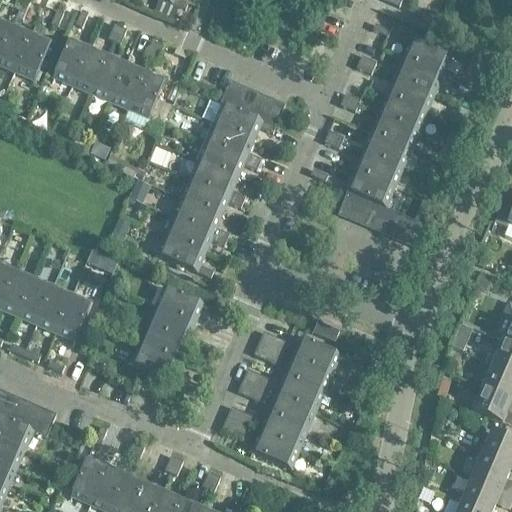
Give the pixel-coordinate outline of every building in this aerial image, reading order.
[(17,0),(12,11),(19,14),(24,0),(17,0)] [(28,0),(24,0),(19,14),(25,16),(31,1),(28,0)] [(155,0),(185,13),(188,6),(174,0),(155,0)] [(394,0),(385,0),(384,4),(399,10),(402,3),(394,0)] [(423,20),(426,14),(411,7),(408,14),(423,20)] [(51,27),(57,30),(64,15),(57,12),(51,27)] [(75,28),(81,31),(88,16),(81,13),(75,28)] [(0,57),(12,28),(0,23),(0,57)] [(387,39),(390,33),(375,26),(372,33),(387,39)] [(107,42),(114,44),(120,29),(114,27),(107,42)] [(0,57),(0,67),(15,74),(32,37),(12,28),(0,57)] [(120,29),(114,44),(120,47),(126,32),(120,29)] [(32,37),(15,74),(34,83),(51,45),(32,37)] [(442,40),(436,53),(450,59),(455,46),(442,40)] [(53,79),(72,88),(88,50),(69,42),(53,79)] [(412,42),(404,61),(442,78),(450,59),(436,53),(412,42)] [(145,58),(151,61),(157,46),(151,43),(145,58)] [(157,46),(151,61),(157,63),(164,48),(157,46)] [(88,50),(72,88),(91,96),(107,58),(88,50)] [(107,58),(91,96),(110,104),(126,66),(107,58)] [(361,59),(358,65),(373,71),(376,65),(361,59)] [(396,80),(433,97),(442,78),(404,61),(396,80)] [(373,71),(358,65),(356,71),(371,77),(373,71)] [(126,66),(110,104),(129,112),(145,75),(126,66)] [(145,75),(129,112),(148,121),(162,127),(170,108),(156,102),(165,83),(145,75)] [(387,99),(425,115),(433,97),(396,80),(387,99)] [(219,106),(222,108),(231,111),(241,88),(230,83),(219,106)] [(231,111),(242,116),(252,92),(241,88),(231,111)] [(242,116),(253,121),(263,97),(252,92),(242,116)] [(342,102),(357,109),(360,103),(345,96),(342,102)] [(253,121),(264,125),(274,102),(263,97),(253,121)] [(379,118),(417,134),(425,115),(387,99),(379,118)] [(274,102),(264,125),(275,130),(285,107),(274,102)] [(355,115),(357,109),(342,102),(340,108),(355,115)] [(242,116),(231,111),(222,108),(214,127),(252,143),(258,130),(272,137),(275,130),(264,125),(253,121),(242,116)] [(33,115),(28,127),(39,131),(44,120),(33,115)] [(371,137),(409,153),(417,134),(379,118),(371,137)] [(206,146),(259,168),(261,162),(247,156),(252,143),(214,127),(206,146)] [(329,134),(326,140),(341,146),(344,140),(329,134)] [(363,156),(401,172),(409,153),(371,137),(363,156)] [(341,146),(326,140),(324,146),(339,152),(341,146)] [(159,141),(156,147),(162,150),(165,144),(159,141)] [(198,165),(236,181),(241,168),(256,174),(259,168),(206,146),(198,165)] [(355,175),(393,191),(401,172),(363,156),(355,175)] [(190,183),(243,206),(245,199),(231,193),(236,181),(198,165),(190,183)] [(312,172),(310,178),(325,185),(327,178),(312,172)] [(137,173),(133,181),(140,184),(143,176),(137,173)] [(347,194),(358,198),(369,203),(380,208),(384,210),(393,191),(355,175),(347,194)] [(182,202),(220,218),(225,206),(240,212),(243,206),(190,183),(182,202)] [(511,228),(511,188),(510,188),(494,225),(507,231),(509,227),(511,228)] [(348,222),(358,198),(347,194),(337,217),(348,222)] [(359,227),(369,203),(358,198),(348,222),(359,227)] [(174,221),(226,244),(229,237),(215,231),(220,218),(182,202),(174,221)] [(370,231),(380,208),(369,203),(359,227),(370,231)] [(384,210),(380,208),(370,231),(382,236),(392,213),(384,210)] [(393,241),(403,218),(392,213),(382,236),(393,241)] [(404,246),(414,223),(403,218),(393,241),(404,246)] [(166,240),(204,256),(209,243),(224,249),(226,244),(174,221),(166,240)] [(415,251),(425,227),(414,223),(404,246),(415,251)] [(204,256),(166,240),(158,259),(210,282),(213,275),(198,268),(204,256)] [(0,309),(15,273),(0,266),(0,309)] [(0,309),(0,311),(18,319),(34,282),(15,273),(0,309)] [(18,319),(37,328),(53,290),(34,282),(18,319)] [(37,328),(56,336),(72,298),(53,290),(37,328)] [(156,310),(194,326),(202,307),(165,291),(156,310)] [(56,336),(75,344),(91,306),(72,298),(56,336)] [(148,329),(186,345),(194,326),(156,310),(148,329)] [(226,325),(229,318),(214,312),(211,318),(226,325)] [(511,321),(502,345),(511,348),(511,321)] [(312,336),(334,345),(339,334),(317,325),(312,336)] [(140,348),(177,364),(186,345),(148,329),(145,337),(140,348)] [(281,356),(286,345),(263,335),(258,346),(281,356)] [(301,342),(293,361),(331,377),(339,358),(301,342)] [(215,350),(200,344),(197,350),(212,357),(215,350)] [(511,348),(502,345),(492,368),(511,376),(511,348)] [(258,346),(253,358),(276,368),(281,356),(258,346)] [(26,353),(12,347),(9,353),(23,360),(26,353)] [(169,384),(177,364),(140,348),(132,368),(169,384)] [(195,356),(210,363),(212,357),(197,350),(195,356)] [(23,360),(38,366),(41,359),(26,353),(23,360)] [(284,380),(322,396),(331,377),(293,361),(284,380)] [(64,369),(50,363),(47,370),(61,376),(64,369)] [(511,376),(492,368),(482,390),(511,402),(511,376)] [(265,394),(270,382),(247,372),(242,384),(265,394)] [(276,399),(314,415),(322,396),(284,380),(276,399)] [(199,389),(183,382),(181,389),(196,395),(199,389)] [(242,384),(237,396),(260,406),(265,394),(242,384)] [(511,402),(482,390),(472,414),(505,428),(511,430),(511,416),(507,414),(511,402)] [(1,393),(0,395),(0,419),(2,420),(12,398),(1,393)] [(2,420),(13,425),(23,403),(12,398),(2,420)] [(268,418),(306,434),(314,415),(276,399),(268,418)] [(13,425),(25,430),(34,407),(23,403),(13,425)] [(25,430),(32,433),(32,434),(35,435),(45,412),(34,407),(25,430)] [(249,431),(254,420),(231,410),(226,421),(249,431)] [(45,412),(35,435),(46,440),(56,417),(45,412)] [(260,437),(298,453),(306,434),(268,418),(260,437)] [(32,433),(25,430),(13,425),(2,420),(0,419),(0,442),(24,452),(32,434),(32,433)] [(226,421),(221,433),(244,443),(249,431),(226,421)] [(511,430),(505,428),(501,439),(491,435),(481,458),(511,471),(511,468),(511,430)] [(101,429),(94,444),(101,447),(107,431),(101,429)] [(252,456),(289,472),(298,453),(260,437),(252,456)] [(0,464),(16,471),(24,452),(0,442),(0,464)] [(126,458),(132,460),(139,445),(133,443),(126,458)] [(139,445),(132,460),(139,463),(145,448),(139,445)] [(333,452),(329,459),(336,462),(340,455),(333,452)] [(481,458),(470,482),(511,499),(511,484),(506,482),(511,471),(481,458)] [(164,474),(170,476),(176,461),(170,459),(164,474)] [(90,507),(107,469),(87,461),(71,498),(90,507)] [(176,461),(170,476),(176,479),(182,464),(176,461)] [(0,487),(8,490),(16,471),(0,464),(0,487)] [(110,511),(126,477),(107,469),(90,507),(102,511),(110,511)] [(207,492),(214,477),(208,475),(201,490),(207,492)] [(132,511),(145,485),(126,477),(110,511),(132,511)] [(220,480),(214,477),(207,492),(213,495),(220,480)] [(511,499),(470,482),(460,504),(479,511),(493,511),(496,506),(509,511),(511,505),(511,499)] [(155,511),(163,494),(145,485),(132,511),(155,511)] [(246,509),(252,494),(246,491),(239,506),(246,509)] [(177,511),(182,502),(163,494),(155,511),(177,511)] [(200,511),(201,510),(182,502),(177,511),(200,511)]
